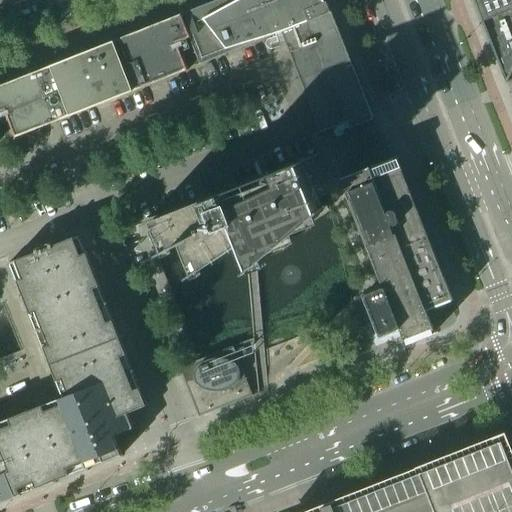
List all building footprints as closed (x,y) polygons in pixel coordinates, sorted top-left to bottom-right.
[(187,70),(187,69),(177,43),(189,38),(200,64),(223,55),(261,40),(281,32),(296,70),(297,72),(304,90),(305,93),(312,110),(313,113),(320,130),(321,133),(347,122),(350,129),(372,120),(326,2),(324,3),(322,0),(218,0),(181,15),(181,14),(180,14),(180,15),(97,48),(0,86),(0,112),(5,111),(15,138),(16,138),(16,137),(170,76),(187,70)] [(511,80),(511,0),(472,0),(506,83),(511,80)] [(452,300),(395,157),(339,179),(382,288),(362,295),(373,322),(371,324),(372,326),(370,328),(369,329),(369,331),(370,333),(371,335),(373,335),(375,335),(377,340),(393,333),(392,331),(398,328),(403,341),(431,330),(433,329),(425,311),(452,300)] [(245,273),(320,211),(314,201),(311,196),(298,164),(301,163),(301,162),(142,225),(142,226),(149,223),(152,231),(160,252),(154,256),(155,257),(161,254),(180,244),(191,274),(185,278),(186,279),(192,275),(239,244),(241,250),(248,269),(244,272),(245,273)] [(20,494),(35,488),(51,482),(52,485),(55,484),(54,481),(69,475),(85,469),(86,472),(88,471),(87,468),(103,461),(118,456),(119,459),(122,458),(115,442),(138,433),(130,412),(149,404),(148,402),(145,404),(132,373),(135,371),(135,369),(131,370),(119,339),(122,338),(121,335),(118,336),(106,305),(109,304),(108,301),(105,302),(92,271),(96,270),(95,268),(91,269),(79,238),(81,237),(80,235),(51,246),(50,243),(48,244),(49,247),(38,252),(37,249),(34,250),(35,253),(7,264),(8,266),(10,265),(19,288),(15,289),(17,293),(20,292),(22,296),(19,298),(20,300),(23,299),(29,314),(35,330),(32,331),(33,334),(36,332),(49,363),(45,365),(47,368),(50,366),(62,397),(57,399),(26,412),(26,410),(23,411),(24,413),(0,421),(0,501),(17,495),(18,497),(21,496),(20,494)] [(251,396),(238,361),(246,357),(243,348),(234,352),(232,347),(198,360),(178,368),(197,417),(251,396)] [(511,511),(511,457),(507,455),(501,439),(474,449),(447,461),(318,511),(511,511)]
